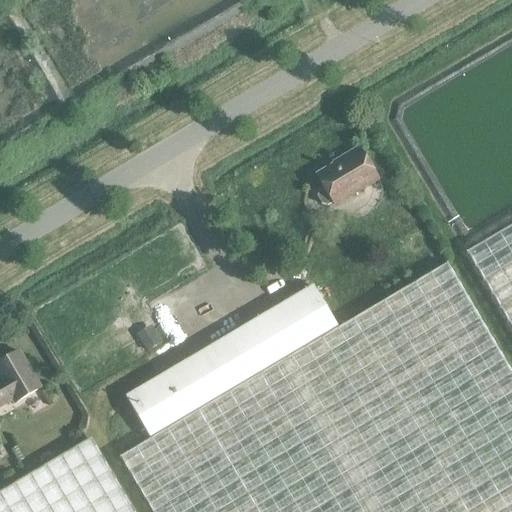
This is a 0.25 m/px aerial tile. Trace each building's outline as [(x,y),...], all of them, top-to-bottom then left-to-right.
[(324,189),(322,189),(318,192),(317,198),(321,205),(327,207),(333,204),(334,206),(377,181),(359,151),(316,176),(324,189)] [(511,212),(453,247),(511,345),(511,212)] [(119,459),(150,511),(511,511),(511,377),(446,265),(337,329),(313,288),(125,399),(150,441),(119,459)] [(159,344),(152,332),(140,339),(147,351),(159,344)] [(40,389),(19,353),(0,363),(0,380),(1,382),(0,382),(0,408),(12,401),(14,405),(40,389)] [(0,493),(0,511),(131,511),(89,441),(0,493)] [(17,445),(10,450),(17,462),(25,457),(17,445)]
